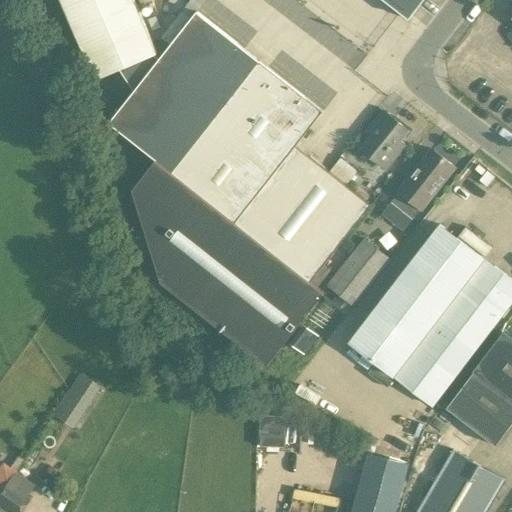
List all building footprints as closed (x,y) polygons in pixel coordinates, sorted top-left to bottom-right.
[(62,0),(97,79),(157,53),(134,0),(385,0),(407,17),(420,0),(62,0)] [(177,296),(295,146),(322,111),(196,12),(108,124),(156,161),(133,191),(162,284),(177,296)] [(385,170),(404,146),(399,142),(408,131),(383,112),(366,134),(370,137),(360,150),(385,170)] [(370,205),(295,146),(177,296),(266,367),(324,294),(310,282),(370,205)] [(390,203),(411,220),(419,210),(453,168),(431,150),(390,203)] [(331,170),(347,183),(355,172),(339,159),(331,170)] [(349,343),(394,377),(483,260),(439,225),(349,343)] [(364,240),(326,287),(351,307),(388,260),(364,240)] [(511,302),(511,281),(483,260),(394,377),(432,407),(511,302)] [(304,354),(317,335),(303,325),(290,344),(304,354)] [(447,409),(496,446),(511,424),(511,341),(503,335),(474,373),(447,409)] [(99,388),(80,376),(57,411),(76,423),(99,388)] [(106,394),(98,409),(113,416),(120,402),(106,394)] [(487,511),(505,482),(496,476),(453,451),(417,511),(487,511)] [(396,511),(409,466),(369,455),(353,511),(396,511)] [(2,465),(0,466),(0,480),(5,483),(13,472),(15,469),(11,465),(8,469),(2,465)] [(5,483),(0,490),(0,507),(6,511),(18,511),(28,499),(24,497),(32,486),(13,472),(5,483)]
